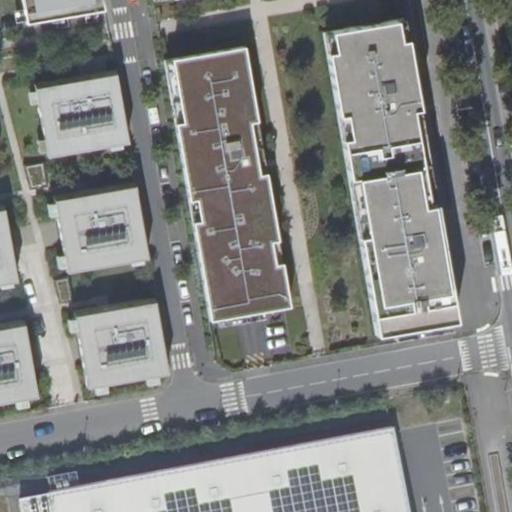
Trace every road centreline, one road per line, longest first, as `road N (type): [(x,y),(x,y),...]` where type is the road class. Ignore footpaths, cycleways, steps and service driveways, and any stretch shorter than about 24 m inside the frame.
road 1 (residential): [(199,403),(122,0)]
road 2 (residential): [(199,403),(511,343)]
road 3 (secondary): [(466,0),(511,267)]
road 4 (residential): [(0,440),(199,403)]
